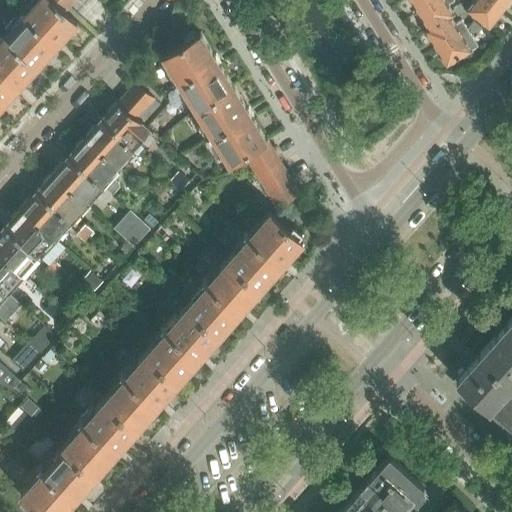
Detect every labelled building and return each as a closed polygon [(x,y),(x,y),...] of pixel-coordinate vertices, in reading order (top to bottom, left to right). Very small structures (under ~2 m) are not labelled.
[(54,0),(36,0),(5,35),(38,65),(54,47),(59,41),(77,21),(54,0)] [(411,0),(418,11),(435,0),(411,0)] [(435,0),(418,11),(428,27),(449,14),(453,12),(447,3),(452,0),(435,0)] [(473,0),(467,8),(477,18),(489,27),(502,11),(489,0),(473,0)] [(489,0),(502,11),(510,0),(489,0)] [(463,2),(453,8),(457,15),(467,9),(463,2)] [(428,27),(425,30),(436,47),(467,27),(462,20),(455,24),(449,14),(428,27)] [(473,19),(469,25),(477,31),(481,26),(473,19)] [(467,27),(436,47),(447,64),(470,50),(466,43),(465,40),(472,35),(467,27)] [(186,41),(163,55),(179,81),(217,58),(215,54),(200,31),(196,34),(194,31),(184,37),(186,41)] [(0,106),(14,91),(20,84),(38,65),(5,35),(0,40),(0,106)] [(217,58),(179,81),(196,108),(233,84),(217,58)] [(135,83),(128,91),(145,107),(154,98),(154,97),(136,81),(135,83)] [(196,108),(212,135),(249,110),(233,84),(196,108)] [(128,91),(119,100),(137,116),(145,107),(128,91)] [(145,107),(137,116),(143,122),(160,103),(154,98),(145,107)] [(108,113),(103,118),(137,150),(153,131),(143,122),(137,116),(119,100),(118,102),(116,100),(109,109),(110,111),(108,113)] [(249,110),(212,135),(223,152),(229,162),(245,152),(267,138),(252,115),(249,110)] [(137,150),(103,118),(95,127),(94,125),(86,134),(88,135),(87,137),(121,167),(137,150)] [(121,167),(87,137),(85,139),(83,137),(76,146),(77,147),(71,155),(105,185),(121,167)] [(273,149),(267,138),(245,152),(251,161),(252,162),(273,149)] [(273,149),(252,162),(258,173),(280,160),(273,149)] [(232,172),(251,161),(245,152),(229,162),(227,163),(232,172)] [(105,185),(71,155),(63,163),(61,162),(53,171),(89,203),(105,185)] [(280,160),(258,173),(265,184),(286,171),(280,160)] [(45,183),(39,190),(73,221),(89,203),(53,171),(44,181),(45,183)] [(189,180),(179,171),(171,179),(182,188),(189,180)] [(286,171),(265,184),(271,194),(293,181),(286,171)] [(300,192),(299,191),(293,181),(271,194),(278,205),(300,192)] [(57,238),(62,233),(73,221),(39,190),(31,199),(30,197),(21,206),(57,238)] [(14,217),(12,220),(6,226),(40,257),(49,264),(65,246),(57,238),(21,206),(13,216),(14,217)] [(261,284),(281,262),(303,237),(299,234),(302,230),(293,222),(290,226),(270,208),(229,255),(261,284)] [(159,220),(148,211),(141,219),(150,227),(152,229),(159,220)] [(134,245),(149,229),(150,227),(141,219),(136,215),(120,232),(134,244),(134,245)] [(86,225),(82,230),(89,236),(94,232),(86,225)] [(0,253),(24,275),(40,257),(6,226),(0,233),(0,253)] [(89,236),(82,230),(77,234),(85,241),(89,236)] [(24,275),(0,253),(0,284),(9,292),(24,275)] [(186,303),(219,332),(261,284),(229,255),(186,303)] [(58,271),(62,266),(55,259),(50,264),(58,271)] [(58,271),(50,264),(46,269),(54,276),(58,271)] [(82,279),(93,289),(94,290),(103,281),(91,269),(82,279)] [(0,301),(9,292),(0,284),(0,301)] [(31,301),(23,295),(19,299),(26,306),(31,301)] [(100,295),(94,302),(100,307),(106,301),(100,295)] [(22,311),(26,306),(19,299),(14,304),(22,311)] [(145,350),(178,379),(219,332),(186,303),(145,350)] [(476,355),(456,378),(489,408),(489,407),(505,390),(509,386),(511,382),(511,315),(506,323),(494,335),(476,355)] [(57,334),(54,332),(44,323),(28,341),(38,350),(39,350),(41,352),(57,334)] [(39,350),(38,350),(28,341),(12,359),(22,369),(39,350)] [(137,425),(156,404),(178,379),(145,350),(104,396),(137,425)] [(0,361),(0,380),(11,390),(21,380),(0,361)] [(511,396),(505,390),(489,407),(511,427),(511,396)] [(96,472),(113,452),(137,425),(104,396),(63,443),(96,472)] [(38,407),(28,398),(21,406),(31,415),(38,407)] [(38,407),(31,415),(35,418),(42,411),(38,407)] [(60,511),(96,472),(63,443),(21,491),(41,508),(37,511),(60,511)] [(356,490),(341,507),(345,511),(398,511),(423,484),(389,453),(377,467),(373,471),(368,477),(361,484),(356,490)] [(466,511),(454,501),(444,511),(466,511)]
